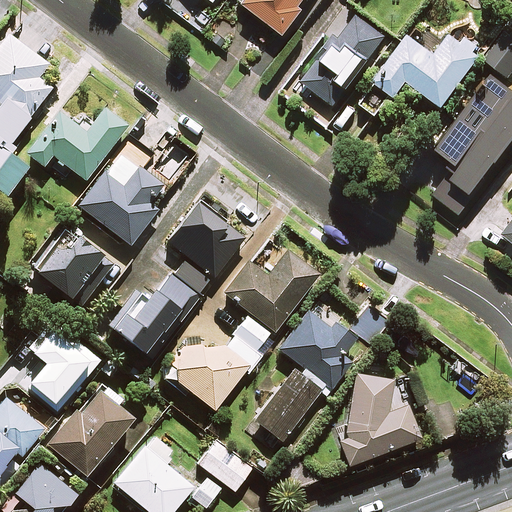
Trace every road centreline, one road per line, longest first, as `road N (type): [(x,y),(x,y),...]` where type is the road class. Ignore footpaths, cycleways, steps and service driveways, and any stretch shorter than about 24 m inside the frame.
road 1 (residential): [(58,0),(294,180),(511,327)]
road 2 (tertiary): [(511,464),(386,511)]
